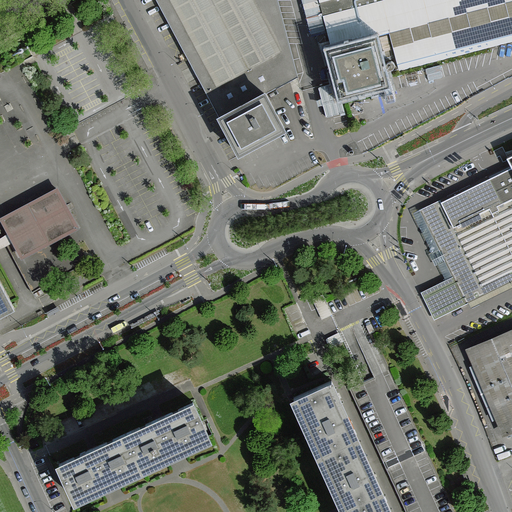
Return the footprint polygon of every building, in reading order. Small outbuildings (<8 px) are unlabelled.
[(298,75),(278,0),(158,0),(220,117),(264,94),(298,75)] [(511,0),(319,0),(332,48),(376,37),(385,72),(399,69),(400,73),(511,43),(511,0)] [(385,72),(376,37),(332,48),(328,49),(341,97),(389,85),(385,72)] [(283,129),(264,94),(220,117),(239,153),(283,129)] [(511,155),(502,160),(507,170),(424,211),(455,276),(469,302),(511,281),(511,155)] [(57,189),(2,219),(22,257),(78,227),(57,189)] [(469,302),(455,276),(422,292),(435,319),(469,302)] [(0,316),(16,308),(0,279),(0,316)] [(511,331),(468,350),(505,436),(511,433),(511,331)] [(331,381),(294,398),(320,452),(356,435),(331,381)] [(159,418),(175,451),(184,447),(209,436),(193,402),(159,418)] [(127,433),(142,466),(166,455),(175,451),(159,418),(127,433)] [(94,448),(109,481),(118,477),(142,466),(127,433),(94,448)] [(381,488),(356,435),(320,452),(344,505),(381,488)] [(94,448),(60,463),(75,497),(100,485),(109,481),(94,448)] [(392,511),(381,488),(344,505),(347,511),(392,511)]
